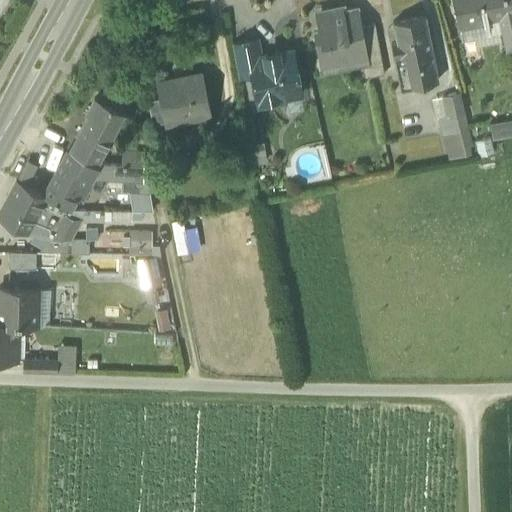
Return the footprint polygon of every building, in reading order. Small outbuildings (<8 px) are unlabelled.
[(511,0),(452,0),(458,25),(477,21),(476,19),(499,15),(503,31),(506,49),(511,47),(511,0)] [(329,48),(332,65),(352,61),(353,64),(362,62),(369,61),(362,26),(361,21),(358,21),(356,9),(315,17),(319,35),(314,35),(317,50),(329,48)] [(461,40),(503,31),(499,15),(476,19),(477,21),(458,25),(461,40)] [(391,41),(400,87),(438,80),(426,16),(393,22),(397,40),(391,41)] [(362,62),(365,78),(385,74),(375,24),(362,26),(369,61),(362,62)] [(232,43),(239,77),(252,74),(249,59),(261,57),(257,38),(232,43)] [(320,67),(332,65),(329,48),(317,50),(320,67)] [(259,102),(263,105),(279,102),(282,97),(300,94),(292,51),(278,53),(277,51),(264,54),(264,56),(261,57),(249,59),(252,74),(258,102),(259,102)] [(165,121),(165,122),(184,118),(184,115),(207,110),(208,113),(209,113),(201,73),(187,76),(188,78),(159,84),(159,82),(157,82),(161,99),(165,121)] [(432,98),(437,120),(466,112),(460,91),(432,98)] [(87,116),(69,149),(96,164),(97,164),(124,114),(95,98),(86,115),(87,116)] [(148,101),(153,124),(165,121),(161,99),(148,101)] [(474,144),(466,112),(437,120),(448,159),(472,152),(470,145),(474,144)] [(511,121),(490,125),(492,138),(511,134),(511,121)] [(475,140),(479,155),(494,151),(490,137),(475,140)] [(253,149),(255,163),(267,161),(265,147),(253,149)] [(69,149),(44,196),(46,197),(54,201),(68,208),(76,194),(81,197),(91,179),(89,177),(96,164),(69,149)] [(126,165),(144,165),(143,151),(126,151),(126,165)] [(39,188),(46,166),(25,159),(17,180),(39,188)] [(121,179),(146,179),(144,165),(126,165),(97,164),(96,164),(89,177),(91,179),(121,179)] [(130,191),(149,191),(146,179),(121,179),(121,191),(130,191)] [(39,211),(46,197),(44,196),(17,181),(0,211),(0,218),(27,233),(29,229),(39,211)] [(149,191),(130,191),(130,199),(150,199),(149,191)] [(56,220),(60,222),(68,208),(54,201),(46,197),(39,211),(56,220)] [(125,210),(152,211),(150,199),(130,199),(124,200),(125,210)] [(90,209),(68,208),(60,222),(80,223),(90,223),(90,221),(90,209)] [(90,209),(90,221),(104,222),(104,210),(90,209)] [(46,239),(56,220),(39,211),(29,229),(34,232),(46,239)] [(182,218),(172,220),(178,247),(187,245),(182,218)] [(46,239),(71,240),(72,238),(80,223),(60,222),(56,220),(46,239)] [(130,229),(130,235),(130,245),(130,254),(151,254),(151,244),(152,230),(130,229)] [(46,239),(34,232),(29,242),(41,248),(46,239)] [(122,245),(130,245),(130,235),(122,235),(122,245)] [(89,238),(72,238),(71,240),(71,252),(89,253),(89,238)] [(46,239),(41,248),(39,251),(71,252),(71,240),(46,239)] [(159,244),(151,244),(151,254),(156,255),(161,255),(159,244)] [(8,268),(35,268),(35,251),(9,251),(8,268)] [(122,252),(95,254),(96,278),(123,277),(122,252)] [(136,259),(142,288),(161,285),(156,255),(136,259)] [(0,321),(19,323),(36,324),(37,288),(0,286),(0,321)] [(48,288),(37,288),(36,324),(47,324),(48,288)] [(154,309),(158,329),(170,327),(166,306),(154,309)] [(18,335),(19,323),(0,321),(0,358),(17,359),(18,335)] [(58,343),(57,371),(75,372),(76,343),(58,343)] [(25,371),(54,371),(55,357),(25,357),(25,371)]
